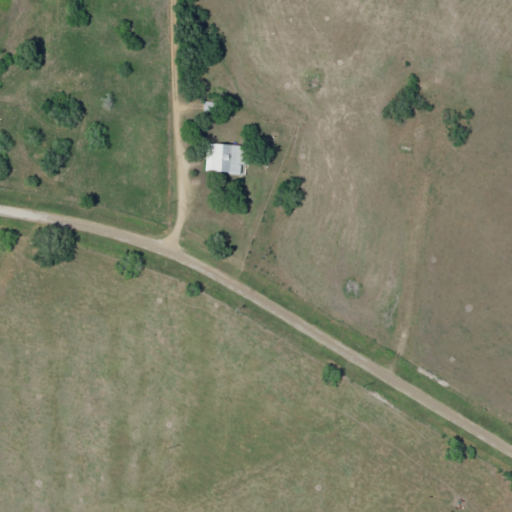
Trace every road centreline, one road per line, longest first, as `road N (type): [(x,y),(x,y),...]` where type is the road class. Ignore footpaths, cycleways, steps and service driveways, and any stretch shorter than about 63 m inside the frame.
road 1 (residential): [(0,204),(160,242),(511,446)]
road 2 (residential): [(178,251),(179,0)]
